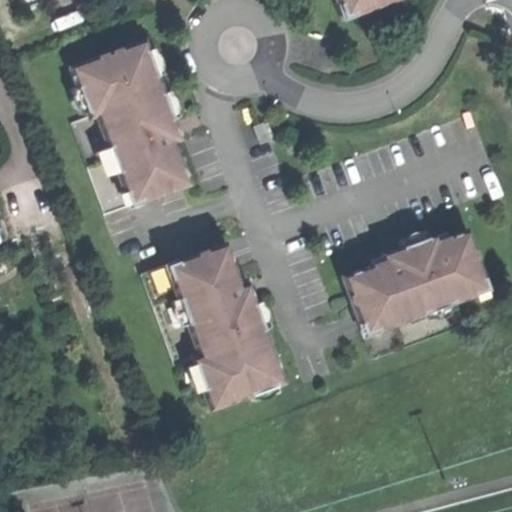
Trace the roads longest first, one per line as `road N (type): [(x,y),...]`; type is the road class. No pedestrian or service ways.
road 1 (residential): [(460,0),(404,87),(356,107),(308,103),(258,69)]
road 2 (residential): [(258,69),(266,41),(256,23),(231,15),(210,26),(203,50),(214,71),(239,78)]
